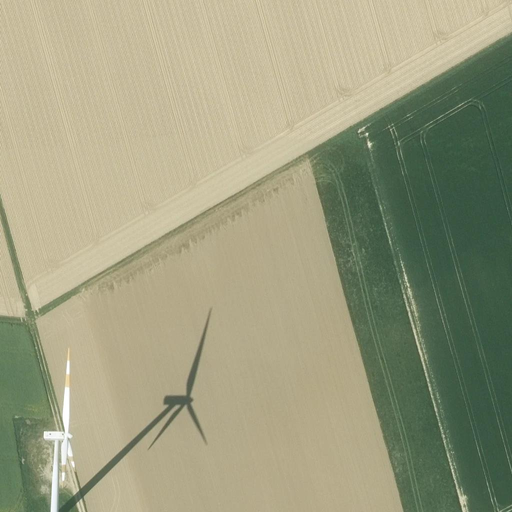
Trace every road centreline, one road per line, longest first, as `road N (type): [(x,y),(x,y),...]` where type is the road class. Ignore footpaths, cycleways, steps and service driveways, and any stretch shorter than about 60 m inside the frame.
road 1 (track): [(511,36),(29,320)]
road 2 (track): [(74,485),(29,320)]
